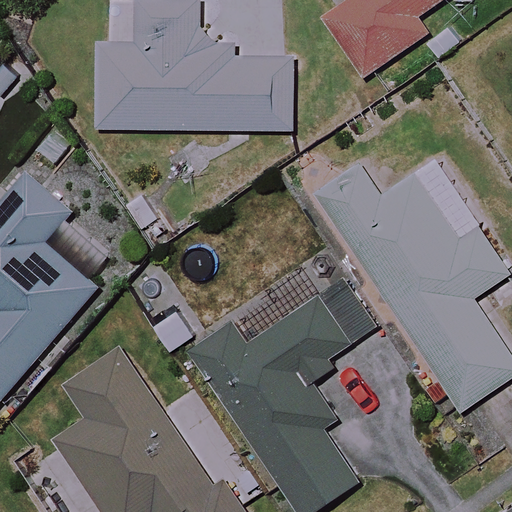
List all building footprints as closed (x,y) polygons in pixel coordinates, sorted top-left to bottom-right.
[(211,35),(210,0),(143,0),(143,44),(105,44),(105,128),(304,130),(304,58),(236,58),(237,35),(211,35)] [(356,0),(330,17),(370,77),(433,36),(420,17),(446,0),(356,0)] [(511,275),(511,266),(441,159),(387,195),(367,165),(325,193),(471,414),(511,386),(511,344),(480,297),(511,275)] [(131,255),(79,210),(35,172),(0,212),(0,398),(5,403),(102,289),(131,255)] [(381,328),(349,281),(259,343),(245,322),(198,354),(306,511),(322,511),(366,482),(329,428),(345,418),(315,374),(381,328)] [(185,310),(158,325),(176,357),(203,342),(185,310)] [(222,487),(129,345),(70,384),(92,417),(62,437),(110,511),(252,511),(232,480),(222,487)]
